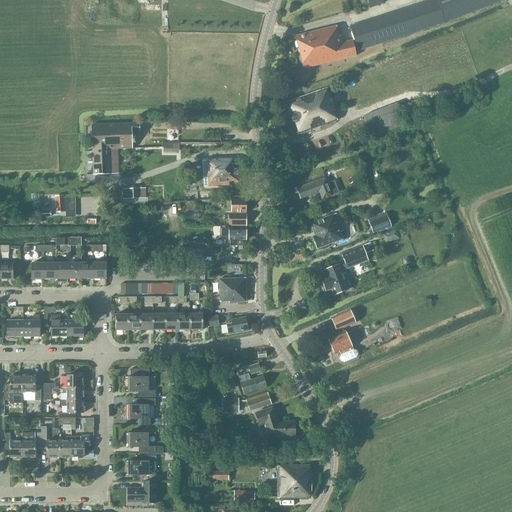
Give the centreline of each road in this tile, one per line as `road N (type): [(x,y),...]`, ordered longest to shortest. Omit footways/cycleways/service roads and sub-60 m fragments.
road 1 (tertiary): [(272,336),(262,303),(254,81),(276,0)]
road 2 (tertiary): [(312,511),(330,483),(333,445),(272,336)]
road 3 (residential): [(102,354),(193,352),(272,336)]
road 4 (track): [(475,355),(321,415)]
road 5 (residential): [(102,354),(103,296),(0,297)]
road 6 (residential): [(102,491),(102,354)]
